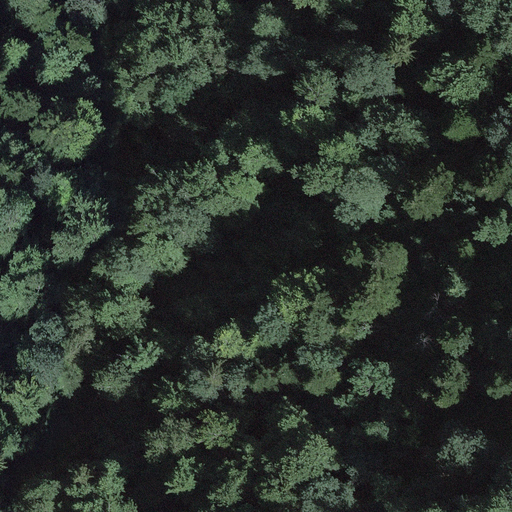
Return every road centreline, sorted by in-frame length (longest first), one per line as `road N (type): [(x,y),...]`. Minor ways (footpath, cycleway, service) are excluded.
road 1 (motorway): [(219,0),(476,511)]
road 2 (motorway): [(511,223),(401,0)]
